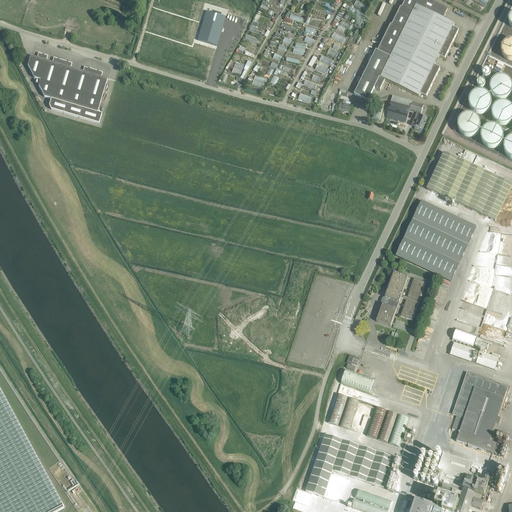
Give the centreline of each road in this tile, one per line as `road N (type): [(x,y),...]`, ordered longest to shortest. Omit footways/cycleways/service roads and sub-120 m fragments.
road 1 (track): [(0,120),(89,281),(245,511)]
road 2 (unclassified): [(424,152),(374,129),(0,24)]
road 3 (unclassified): [(280,493),(310,439),(357,293),(424,152)]
road 4 (unknown): [(430,366),(481,227),(511,228)]
road 5 (unclassified): [(424,152),(500,0)]
